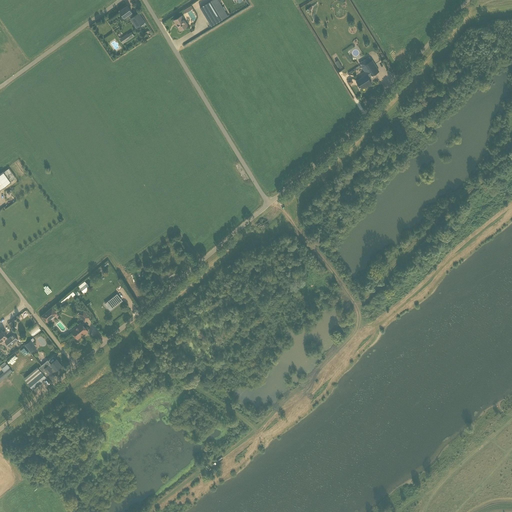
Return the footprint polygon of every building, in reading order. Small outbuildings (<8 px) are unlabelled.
[(211,26),(222,20),(212,1),(200,7),(211,26)] [(137,28),(145,22),(138,13),(134,16),(131,12),(132,12),(127,6),(119,11),(127,21),(130,18),(137,28)] [(188,26),(181,16),(174,20),(180,30),(188,26)] [(356,81),(361,89),(367,85),(368,86),(372,83),(367,77),(371,75),(372,75),(379,71),(372,60),(371,61),(369,57),(360,63),(365,71),(361,74),(362,77),(356,81)] [(4,172),(0,174),(0,189),(11,182),(4,172)] [(166,268),(167,270),(161,275),(157,269),(149,274),(156,285),(161,282),(163,285),(178,275),(173,267),(170,269),(168,266),(166,268)] [(83,292),(90,288),(90,287),(87,283),(86,283),(80,288),(83,292)] [(123,300),(117,293),(105,303),(110,310),(123,300)] [(42,316),(46,322),(57,314),(52,308),(42,316)] [(78,313),(85,321),(90,316),(83,309),(78,313)] [(84,334),(88,331),(81,323),(71,331),(77,339),(84,333),(84,334)] [(7,337),(2,331),(0,333),(0,341),(0,342),(4,339),(6,341),(5,341),(9,347),(18,339),(14,334),(8,338),(7,337)] [(31,351),(31,352),(35,349),(29,341),(24,345),(30,352),(31,351)] [(27,351),(21,355),(29,365),(35,361),(27,351)] [(56,370),(62,365),(56,359),(54,356),(48,361),(51,364),(50,364),(48,366),(48,365),(45,368),(49,373),(52,371),(54,372),(56,370)] [(0,381),(12,372),(9,367),(4,372),(0,374),(0,381)] [(33,389),(47,378),(42,371),(28,383),(33,389)]
